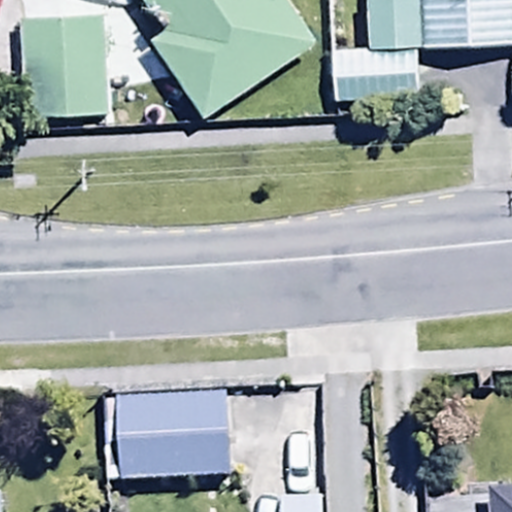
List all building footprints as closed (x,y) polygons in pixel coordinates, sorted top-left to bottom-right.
[(142,0),(171,43),(160,51),(213,131),(322,59),(283,0),(142,0)] [(333,62),(335,110),(418,109),(417,57),(511,56),(511,0),(367,0),(368,62),(333,62)] [(107,31),(23,31),(24,129),(107,129),(107,31)] [(230,404),(124,405),(125,490),(231,489),(230,404)] [(511,511),(511,501),(492,502),(492,511),(476,511),(476,504),(425,505),(425,511),(511,511)]
